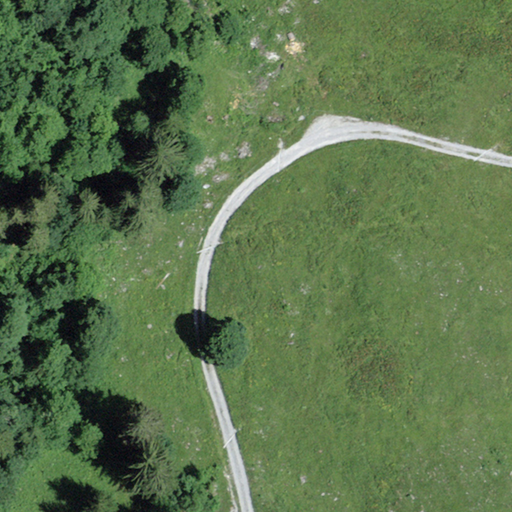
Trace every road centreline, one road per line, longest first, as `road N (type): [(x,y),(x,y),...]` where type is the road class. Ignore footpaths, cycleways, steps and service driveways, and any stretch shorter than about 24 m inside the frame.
road 1 (track): [(511,160),(397,131),(329,133),(275,159),(216,229),(200,294),(248,511)]
road 2 (track): [(475,151),(376,206),(349,253),(305,409),(288,511)]
